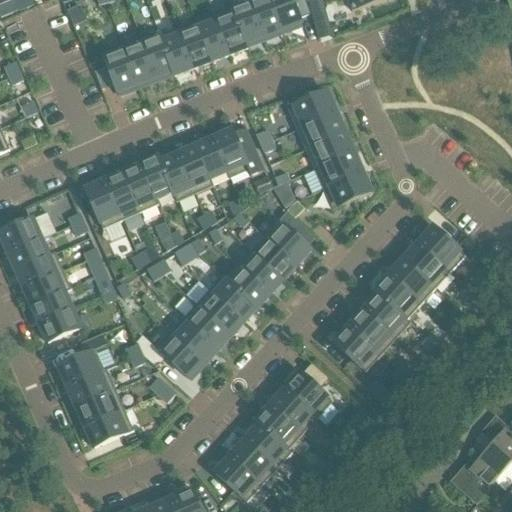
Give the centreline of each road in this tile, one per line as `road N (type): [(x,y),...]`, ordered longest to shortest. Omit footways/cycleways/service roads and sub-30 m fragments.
road 1 (residential): [(0,319),(80,491),(171,459),(405,193),(351,56)]
road 2 (residential): [(0,195),(233,93),(351,56)]
